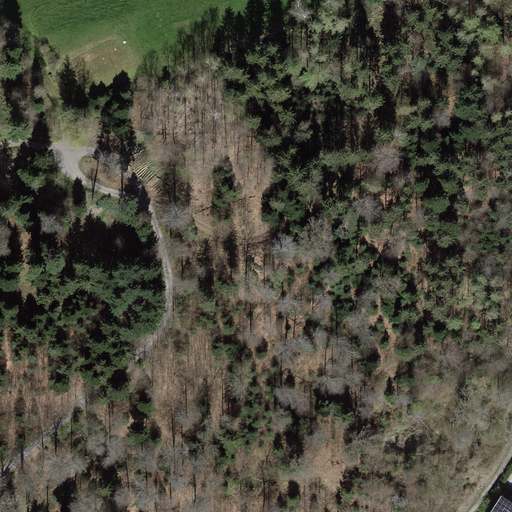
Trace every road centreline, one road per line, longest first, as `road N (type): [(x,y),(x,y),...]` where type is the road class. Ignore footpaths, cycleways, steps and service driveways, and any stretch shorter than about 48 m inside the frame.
road 1 (track): [(0,477),(135,358),(163,326),(169,288),(145,198),(130,176),(105,155),(81,150),(65,164),(29,141),(0,146)]
road 2 (track): [(81,150),(18,32),(13,0)]
